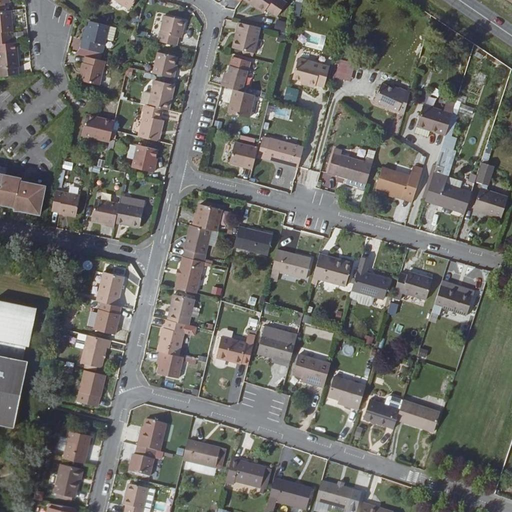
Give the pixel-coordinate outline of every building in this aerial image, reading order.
[(95,0),(94,1),(115,15),(124,0),(95,0)] [(215,0),(228,8),(230,5),(233,0),(215,0)] [(273,8),(261,0),(233,0),(230,5),(251,18),(254,14),(265,22),(273,8)] [(277,20),(274,30),(284,34),(288,23),(277,20)] [(171,25),(151,21),(145,46),(163,50),(165,42),(167,43),(171,25)] [(92,45),(95,32),(76,27),(73,38),(71,38),(67,54),(89,59),(92,45)] [(242,58),(247,32),(225,27),(220,53),(242,58)] [(100,47),(102,33),(95,32),(92,45),(100,47)] [(159,74),(160,69),(162,61),(144,57),(139,78),(160,82),(162,75),(159,74)] [(286,61),(282,76),(296,85),(303,90),(304,90),(304,87),(312,89),(318,70),(286,61)] [(342,67),(327,62),(323,80),(337,85),(342,67)] [(86,91),(91,67),(71,63),(70,70),(69,69),(65,86),(86,91)] [(210,83),(208,91),(210,91),(222,94),(229,96),(234,75),(216,71),(214,78),(213,84),(210,83)] [(289,83),(296,85),(282,76),(280,81),(289,83)] [(135,110),(151,113),(156,114),(161,89),(141,84),(135,110)] [(363,103),(393,117),(399,93),(396,92),(394,95),(387,91),(386,94),(370,87),(363,103)] [(238,124),(244,100),(229,96),(222,94),(216,119),(238,124)] [(418,133),(434,138),(440,117),(412,108),(407,125),(414,128),(413,132),(418,133)] [(148,124),(151,113),(135,110),(133,110),(126,142),(147,146),(151,125),(148,124)] [(97,149),(100,136),(101,128),(74,122),(69,142),(97,149)] [(416,140),(418,133),(413,132),(406,129),(404,136),(416,140)] [(254,162),(287,170),(293,149),(260,141),(254,162)] [(246,152),(222,146),(217,168),(240,174),(246,152)] [(121,173),(141,177),(142,170),(140,169),(142,164),(143,155),(125,151),(121,173)] [(355,188),(361,168),(361,167),(354,165),(330,158),(331,154),(322,152),(316,176),(336,182),(347,185),(355,188)] [(476,187),(483,168),(470,164),(464,183),(476,187)] [(428,168),(425,167),(423,174),(414,203),(428,208),(428,205),(445,211),(445,213),(453,216),(460,195),(445,189),(447,182),(430,176),(432,169),(428,168)] [(400,174),(410,177),(411,172),(402,169),(400,174)] [(378,194),(402,202),(410,177),(400,174),(398,179),(371,171),(365,190),(378,194)] [(410,202),(414,203),(423,174),(419,173),(410,202)] [(0,216),(1,218),(4,218),(27,222),(32,193),(7,189),(7,186),(0,185),(0,216)] [(490,221),(496,199),(475,192),(470,191),(464,209),(477,213),(476,217),(490,221)] [(377,198),(401,205),(402,202),(378,194),(377,198)] [(67,202),(42,198),(39,217),(46,219),(46,221),(63,224),(67,202)] [(102,234),(103,229),(107,211),(84,206),(80,227),(95,230),(95,232),(102,234)] [(107,210),(107,211),(103,229),(128,234),(132,214),(107,210)] [(185,220),(184,225),(182,224),(180,232),(199,236),(204,237),(209,216),(188,211),(185,220)] [(264,226),(231,217),(226,238),(259,246),(264,226)] [(199,236),(180,232),(178,231),(171,264),(190,268),(192,260),(193,261),(199,236)] [(269,241),(267,248),(262,271),(269,272),(271,264),(298,270),(303,249),(269,241)] [(308,281),(334,288),(341,266),(330,263),(329,265),(316,262),(308,259),(301,286),(306,287),(308,281)] [(356,275),(359,264),(350,261),(341,293),(364,299),(374,302),(379,282),(356,275)] [(191,268),(170,265),(167,277),(166,282),(163,295),(184,300),(191,268)] [(389,277),(381,302),(389,304),(391,297),(415,304),(421,284),(398,276),(396,280),(389,277)] [(92,280),(86,309),(90,310),(106,313),(112,284),(92,280)] [(465,290),(433,280),(432,284),(439,286),(439,287),(464,294),(465,290)] [(432,284),(424,307),(423,311),(431,314),(433,307),(457,314),(464,294),(439,287),(439,286),(432,284)] [(212,287),(211,294),(222,295),(223,288),(212,287)] [(362,306),(364,299),(341,293),(339,301),(347,303),(349,306),(360,309),(362,306)] [(0,421),(12,424),(24,362),(20,361),(20,358),(23,345),(27,345),(35,307),(0,299),(0,421)] [(156,327),(174,331),(176,331),(182,306),(162,301),(156,327)] [(108,322),(110,314),(106,313),(90,310),(89,317),(87,317),(83,336),(105,341),(109,322),(108,322)] [(302,322),(311,325),(313,317),(304,315),(302,322)] [(146,358),(149,359),(166,363),(174,331),(156,327),(154,327),(152,335),(151,334),(146,358)] [(247,357),(280,365),(282,356),(287,337),(280,336),(278,343),(265,340),(267,333),(254,329),(247,357)] [(278,343),(280,336),(267,333),(265,340),(278,343)] [(232,365),(238,367),(243,348),(211,340),(206,360),(231,367),(232,365)] [(99,356),(100,348),(76,343),(70,371),(91,375),(95,355),(99,356)] [(300,386),(314,390),(315,386),(320,366),(289,358),(284,377),(294,380),(301,383),(300,386)] [(167,385),(172,364),(166,363),(149,359),(147,367),(150,368),(149,371),(147,381),(167,385)] [(91,404),(95,383),(74,378),(70,400),(91,404)] [(349,412),(352,399),(356,388),(325,379),(322,388),(319,399),(328,401),(336,404),(335,407),(349,412)] [(384,431),(387,422),(391,411),(361,402),(355,422),(384,431)] [(394,402),(391,411),(387,422),(424,434),(431,414),(394,402)] [(133,445),(130,444),(128,453),(146,457),(151,458),(157,429),(137,425),(135,434),(133,445)] [(61,436),(59,444),(56,456),(55,464),(75,469),(82,441),(61,436)] [(50,455),(56,456),(59,444),(53,442),(50,455)] [(212,453),(178,445),(173,463),(173,465),(207,473),(212,453)] [(141,482),(146,457),(128,453),(126,461),(123,460),(120,477),(141,482)] [(257,472),(223,463),(217,484),(252,492),(257,472)] [(52,469),(45,498),(65,503),(72,474),(52,469)] [(340,511),(346,493),(312,484),(307,504),(335,511),(340,511)] [(285,491),(286,488),(273,485),(271,490),(264,488),(257,511),(265,511),(267,507),(288,511),(298,511),(303,493),(290,489),(289,492),(285,491)] [(118,511),(117,511),(135,511),(139,495),(120,490),(115,511),(118,511)] [(35,501),(42,502),(44,493),(37,492),(35,501)]
